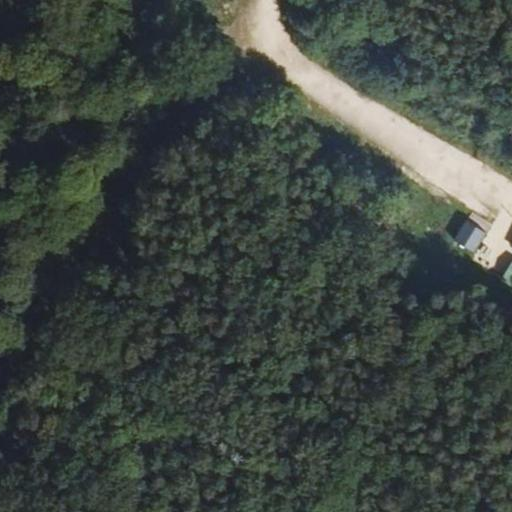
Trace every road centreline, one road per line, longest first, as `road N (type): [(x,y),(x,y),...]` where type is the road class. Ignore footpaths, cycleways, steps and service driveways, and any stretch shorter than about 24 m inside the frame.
road 1 (track): [(266,0),(0,360)]
road 2 (track): [(246,26),(342,103),(511,194)]
